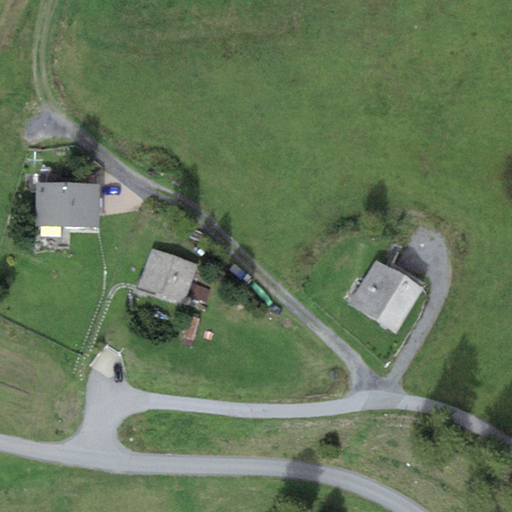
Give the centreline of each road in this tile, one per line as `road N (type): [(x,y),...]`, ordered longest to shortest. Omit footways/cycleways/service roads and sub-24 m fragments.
road 1 (track): [(380,400),(336,340),(177,202),(125,173),(52,109),(55,0)]
road 2 (track): [(511,449),(457,415),(412,403),(255,412),(127,401),(103,418),(89,459)]
road 3 (unclassified): [(0,441),(130,463),(320,472),(411,511)]
